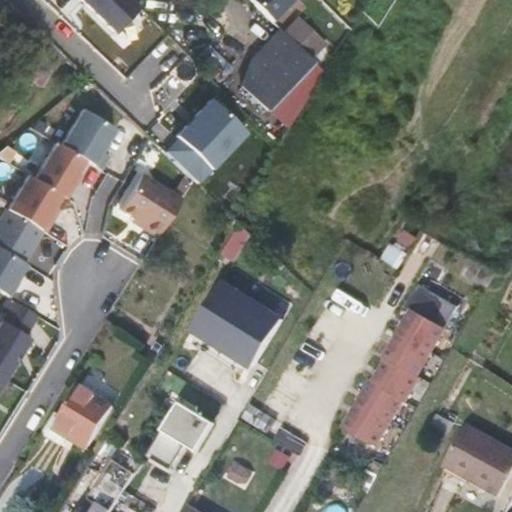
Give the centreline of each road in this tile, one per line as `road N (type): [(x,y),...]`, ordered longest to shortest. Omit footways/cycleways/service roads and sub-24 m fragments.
road 1 (residential): [(0,463),(93,319),(86,273)]
road 2 (residential): [(27,0),(142,110)]
